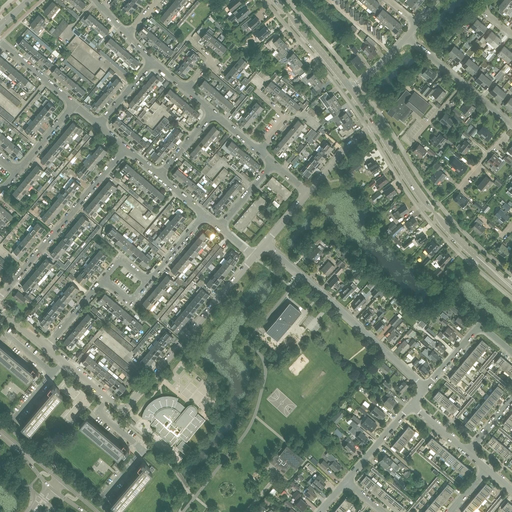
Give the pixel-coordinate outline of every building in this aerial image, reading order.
[(80,0),(75,7),(80,11),(85,4),(80,0)] [(135,0),(129,0),(128,2),(135,8),(139,3),(135,0)] [(183,5),(176,0),(175,0),(172,4),(179,10),(183,5)] [(229,5),(227,6),(228,7),(228,8),(229,10),(230,10),(230,9),(231,10),(235,8),(241,3),(241,2),(241,1),(240,0),(239,0),(238,0),(234,0),(233,1),(233,0),(230,2),(231,3),(229,5)] [(375,0),(374,0),(368,7),(372,11),(379,3),(375,0)] [(412,0),(409,0),(407,3),(415,10),(419,5),(412,0)] [(52,1),(48,6),(55,12),(59,7),(52,1)] [(503,1),(498,6),(501,8),(499,10),(499,11),(499,12),(502,14),(504,11),(506,13),(506,12),(509,15),(511,10),(511,9),(510,8),(503,1)] [(128,2),(124,7),(121,10),(125,13),(127,10),(131,13),(135,8),(128,2)] [(223,3),(217,8),(219,12),(225,7),(223,3)] [(175,15),(179,10),(172,4),(168,9),(175,15)] [(51,17),(55,12),(48,6),(44,11),(51,17)] [(236,10),(228,18),(231,21),(237,16),(241,21),(247,15),(247,14),(250,12),(248,9),(248,8),(247,7),(246,7),(245,7),(238,13),(236,10)] [(175,15),(168,9),(164,14),(170,20),(175,15)] [(375,13),(373,15),(375,17),(376,17),(381,21),(387,13),(382,9),(380,11),(377,15),(375,13)] [(72,10),(72,11),(70,12),(77,19),(79,16),(72,10)] [(381,21),(379,22),(381,24),(383,22),(385,25),(392,17),(387,13),(381,21)] [(83,17),(80,21),(82,22),(87,26),(88,26),(94,18),(90,14),(89,15),(85,19),(83,17)] [(170,20),(164,14),(160,19),(166,25),(170,20)] [(39,15),(34,20),(41,26),(43,27),(45,25),(43,23),(46,21),(39,15)] [(248,20),(241,26),(244,29),(247,28),(250,26),(252,29),(260,22),(255,17),(250,22),(248,20)] [(392,17),(385,25),(390,29),(397,21),(392,17)] [(94,18),(88,26),(90,28),(92,26),(94,28),(99,22),(94,18)] [(477,19),(470,27),(473,29),(475,31),(482,23),(477,19)] [(41,26),(34,20),(30,25),(37,31),(41,26)] [(397,21),(390,29),(395,33),(397,35),(402,30),(399,28),(402,25),(397,21)] [(99,22),(94,28),(99,32),(104,26),(99,22)] [(482,23),(475,31),(476,31),(477,32),(475,34),(477,37),(478,38),(487,28),(483,24),(482,23)] [(104,26),(99,32),(104,36),(109,30),(104,26)] [(144,26),(138,33),(143,37),(149,31),(151,28),(149,26),(147,29),(144,26)] [(257,29),(252,33),(256,37),(257,36),(261,40),(270,32),(265,26),(259,31),(257,29)] [(27,28),(23,33),(26,35),(28,32),(33,37),(35,35),(27,28)] [(209,29),(201,39),(206,43),(212,36),(214,33),(209,29)] [(459,35),(461,38),(467,31),(465,29),(459,35)] [(154,35),(149,31),(143,37),(148,42),(154,35)] [(485,35),(479,41),(480,41),(482,43),(485,39),(488,41),(490,43),(496,36),(491,31),(487,37),(485,35)] [(76,35),(74,38),(80,44),(82,40),(76,35)] [(148,42),(153,46),(158,39),(154,35),(148,42)] [(461,38),(459,35),(453,42),(456,44),(461,38)] [(216,40),(212,36),(206,43),(211,47),(216,40)] [(367,45),(363,50),(371,59),(377,53),(370,47),(375,42),(368,36),(366,38),(367,39),(364,42),(367,45)] [(496,36),(490,43),(495,47),(501,40),(496,36)] [(24,37),(23,39),(18,44),(22,48),(27,42),(28,41),(24,37)] [(274,37),(267,43),(271,48),(273,47),(276,50),(284,42),(280,37),(276,40),(274,37)] [(80,44),(74,38),(71,42),(77,47),(80,44)] [(110,48),(115,42),(111,38),(106,43),(110,48)] [(153,46),(157,50),(163,43),(158,39),(153,46)] [(474,48),(480,41),(477,39),(471,46),(474,48)] [(211,47),(215,51),(221,44),(216,40),(211,47)] [(482,43),(480,41),(474,48),(476,50),(482,43)] [(27,42),(22,48),(27,52),(32,47),(27,42)] [(74,50),(77,47),(71,42),(68,45),(74,50)] [(91,42),(89,44),(96,50),(100,45),(98,43),(96,46),(91,42)] [(120,46),(115,42),(110,48),(115,52),(120,46)] [(277,54),(274,56),(279,61),(281,59),(288,53),(285,50),(288,47),(284,42),(276,50),(278,53),(277,54)] [(157,50),(162,54),(168,47),(163,43),(157,50)] [(221,44),(215,51),(220,55),(226,48),(221,44)] [(120,46),(115,52),(120,56),(125,50),(126,49),(123,47),(122,48),(120,46)] [(453,57),(459,50),(454,46),(448,53),(453,57)] [(474,48),(471,46),(465,52),(468,55),(474,48)] [(503,58),(509,50),(504,46),(497,54),(503,58)] [(32,47),(27,52),(32,57),(37,51),(32,47)] [(173,51),(168,47),(162,54),(167,58),(169,55),(171,57),(177,51),(175,49),(173,51)] [(474,48),(468,55),(470,57),(476,50),(474,48)] [(37,51),(32,57),(37,61),(42,55),(44,53),(39,49),(37,51)] [(192,53),(189,56),(195,62),(200,57),(196,54),(197,53),(192,49),(190,51),(192,53)] [(130,54),(125,50),(120,56),(125,60),(130,54)] [(459,50),(453,57),(458,62),(464,54),(459,50)] [(511,56),(511,52),(509,50),(503,58),(508,62),(511,56)] [(488,60),(494,53),(492,51),(486,58),(488,60)] [(289,61),(292,64),(298,58),(293,53),(290,56),(288,53),(281,59),(284,62),(285,61),(287,63),(289,61)] [(488,60),(491,62),(496,55),(494,53),(488,60)] [(135,59),(130,54),(125,60),(124,62),(129,65),(129,66),(130,64),(135,59)] [(42,65),(47,59),(42,55),(37,61),(42,65)] [(191,67),(195,62),(189,56),(185,61),(191,67)] [(241,57),(237,62),(244,68),(248,63),(247,62),(249,60),(244,56),(242,58),(241,57)] [(357,56),(351,60),(358,70),(364,65),(360,60),(357,56)] [(298,58),(292,64),(294,67),(292,69),(294,70),(292,72),(295,75),(302,69),(299,66),(302,63),(298,58)] [(469,58),(462,66),(467,70),(474,62),(476,60),(473,58),(471,60),(469,58)] [(480,65),(482,67),(488,60),(486,58),(480,65)] [(47,59),(42,65),(47,69),(52,63),(47,59)] [(129,65),(128,66),(130,68),(132,66),(135,68),(139,62),(135,59),(130,64),(129,66),(129,65)] [(0,65),(0,68),(3,72),(9,65),(4,60),(0,65)] [(488,60),(482,67),(485,69),(491,62),(488,60)] [(187,72),(191,67),(185,61),(181,66),(187,72)] [(239,73),(244,68),(237,62),(233,67),(239,73)] [(479,66),(474,62),(467,70),(472,74),(479,66)] [(503,72),(509,66),(506,64),(500,70),(503,72)] [(14,69),(9,65),(3,72),(8,76),(14,69)] [(178,67),(176,70),(176,71),(183,77),(187,72),(181,66),(180,66),(179,65),(177,67),(178,67)] [(503,72),(505,74),(511,68),(509,66),(503,72)] [(61,67),(59,69),(56,67),(52,73),(56,77),(61,71),(63,69),(61,67)] [(235,78),(239,73),(233,67),(228,72),(235,78)] [(423,68),(419,73),(421,75),(422,74),(427,79),(426,80),(429,82),(436,74),(427,67),(426,68),(425,70),(423,68)] [(14,69),(8,76),(13,80),(19,73),(14,69)] [(105,76),(107,78),(111,73),(113,75),(115,72),(111,69),(105,76)] [(503,72),(500,70),(495,77),(497,79),(503,72)] [(66,75),(61,71),(56,77),(61,81),(66,75)] [(235,78),(228,72),(224,77),(231,83),(235,78)] [(503,72),(497,79),(500,81),(505,74),(503,72)] [(24,77),(19,73),(13,80),(18,84),(24,77)] [(308,73),(301,79),(304,82),(305,84),(307,83),(309,81),(312,84),(318,79),(314,74),(311,77),(308,73)] [(481,73),(475,80),(480,84),(486,77),(488,74),(486,73),(484,75),(481,73)] [(486,77),(480,84),(485,89),(492,81),(494,79),(488,74),(486,77)] [(66,85),(71,79),(66,75),(61,81),(66,85)] [(153,75),(149,80),(155,85),(159,80),(162,82),(164,80),(158,75),(156,77),(153,75)] [(28,81),(24,77),(18,84),(22,88),(28,81)] [(117,78),(113,83),(118,88),(123,83),(117,78)] [(76,83),(71,79),(66,85),(71,89),(76,83)] [(318,79),(312,84),(314,87),(312,89),(313,91),(312,92),(315,96),(322,90),(319,87),(322,84),(318,79)] [(151,90),(155,85),(149,80),(145,85),(151,90)] [(199,87),(203,91),(209,84),(204,80),(199,87)] [(33,85),(28,81),(22,88),(27,92),(33,85)] [(270,92),(276,85),(277,85),(274,83),(271,81),(265,88),(270,92)] [(81,87),(76,83),(71,89),(76,93),(81,87)] [(113,83),(108,88),(114,93),(115,93),(117,91),(117,90),(118,88),(113,83)] [(214,88),(209,84),(203,91),(208,95),(214,88)] [(145,85),(141,90),(147,95),(151,90),(145,85)] [(270,92),(275,97),(281,90),(276,85),(270,92)] [(420,92),(423,95),(429,88),(426,85),(420,92)] [(490,93),(495,97),(501,89),(496,85),(490,93)] [(106,86),(102,91),(104,92),(104,93),(110,98),(114,93),(108,88),(107,87),(106,86)] [(86,92),(81,87),(76,93),(81,97),(86,92)] [(431,93),(429,95),(431,96),(432,95),(439,101),(446,93),(438,87),(436,89),(435,88),(433,90),(431,93)] [(208,95),(213,99),(219,93),(214,88),(208,95)] [(431,88),(424,95),(427,98),(428,99),(431,96),(429,95),(431,93),(433,90),(431,88)] [(165,95),(170,99),(175,93),(170,89),(165,95)] [(506,93),(501,89),(495,97),(500,101),(506,93)] [(143,100),(147,95),(141,90),(137,94),(143,100)] [(286,94),(281,90),(275,97),(280,101),(286,94)] [(403,93),(391,108),(386,113),(391,117),(392,116),(397,121),(399,119),(403,123),(413,110),(420,116),(424,113),(423,112),(429,104),(414,91),(411,95),(406,90),(403,93)] [(326,92),(319,97),(321,100),(327,108),(337,101),(333,95),(330,98),(328,94),(326,92)] [(100,98),(106,103),(110,98),(104,93),(100,98)] [(180,97),(175,93),(170,99),(175,104),(180,97)] [(219,93),(213,99),(218,103),(224,97),(219,93)] [(139,105),(143,100),(137,94),(132,99),(139,105)] [(280,101),(285,105),(291,98),(286,94),(280,101)] [(180,97),(175,104),(180,108),(185,102),(180,97)] [(223,108),(229,101),(230,99),(228,97),(226,99),(224,97),(218,103),(223,108)] [(102,107),(106,103),(100,98),(96,102),(102,107)] [(293,100),(291,98),(285,105),(290,109),(296,102),(298,100),(295,98),(293,100)] [(139,105),(132,99),(128,104),(134,110),(134,109),(136,111),(140,106),(138,105),(139,105)] [(229,101),(223,108),(228,112),(233,106),(235,103),(233,101),(231,103),(229,101)] [(298,104),(296,102),(290,109),(294,113),(300,106),(304,109),(309,103),(307,101),(303,105),(300,102),(298,104)] [(329,112),(333,117),(340,112),(338,109),(341,106),(337,101),(327,108),(329,112)] [(45,106),(52,112),(56,108),(49,102),(45,106)] [(98,112),(102,107),(96,102),(92,107),(98,112)] [(180,108),(178,110),(180,111),(182,109),(182,110),(185,112),(190,106),(185,102),(180,108)] [(252,107),(259,113),(263,108),(256,102),(252,107)] [(463,106),(460,110),(462,111),(461,113),(465,117),(467,115),(470,112),(471,113),(475,108),(469,102),(465,107),(463,106)] [(41,111),(48,117),(52,112),(45,106),(41,111)] [(195,110),(190,106),(185,112),(189,116),(195,110)] [(255,118),(259,113),(252,107),(248,112),(255,118)] [(452,111),(458,116),(461,114),(454,108),(452,111)] [(147,112),(144,109),(138,116),(141,119),(142,117),(144,115),(146,113),(147,112)] [(200,114),(195,110),(189,116),(194,120),(200,114)] [(36,116),(43,122),(48,117),(41,111),(36,116)] [(244,117),(251,123),(255,118),(248,112),(244,117)] [(338,122),(340,125),(350,118),(346,112),(342,115),(340,112),(333,117),(335,120),(337,119),(338,121),(338,122)] [(445,113),(439,120),(448,127),(454,120),(445,113)] [(114,115),(111,119),(114,122),(112,124),(117,128),(122,122),(120,120),(121,118),(118,116),(117,118),(114,115)] [(32,121),(39,127),(43,122),(36,116),(32,121)] [(240,122),(238,124),(242,127),(244,125),(247,128),(251,123),(244,117),(240,122)] [(340,125),(338,126),(340,129),(343,128),(338,131),(339,133),(342,137),(345,134),(347,136),(347,137),(350,135),(348,132),(352,129),(350,126),(354,123),(350,118),(340,125)] [(298,120),(294,125),(300,131),(304,126),(298,120)] [(28,126),(35,131),(39,127),(32,121),(28,126)] [(69,127),(76,133),(80,128),(73,122),(69,127)] [(127,126),(122,122),(117,128),(122,132),(127,126)] [(294,125),(289,130),(296,135),(298,137),(302,132),(300,131),(294,125)] [(35,131),(28,126),(24,130),(31,136),(35,131)] [(132,130),(127,126),(122,132),(127,136),(132,130)] [(214,126),(210,131),(215,136),(217,137),(219,135),(217,134),(219,131),(214,126)] [(473,127),(468,132),(468,133),(471,135),(476,129),(473,126),(473,127)] [(477,133),(487,141),(492,135),(486,129),(483,126),(477,133)] [(72,137),(76,133),(69,127),(65,132),(72,137)] [(150,128),(148,131),(155,137),(157,134),(153,131),(150,128)] [(173,133),(179,138),(183,133),(177,128),(173,133)] [(137,134),(132,130),(127,136),(132,140),(137,134)] [(289,130),(285,135),(292,140),(296,135),(289,130)] [(211,140),(215,136),(210,131),(206,135),(211,140)] [(311,134),(308,138),(310,139),(316,133),(314,131),(311,134)] [(68,142),(72,137),(65,132),(61,136),(68,142)] [(175,143),(179,138),(173,133),(169,138),(175,143)] [(142,138),(137,134),(132,140),(136,145),(142,138)] [(434,136),(431,140),(433,142),(439,148),(446,139),(443,136),(440,134),(436,138),(434,136)] [(445,134),(443,136),(446,139),(447,140),(446,141),(451,144),(453,141),(449,138),(448,137),(445,134)] [(202,140),(208,145),(211,140),(206,135),(202,140)] [(287,145),(292,140),(285,135),(281,140),(287,145)] [(64,147),(68,142),(61,136),(57,141),(64,147)] [(0,144),(5,148),(11,141),(6,137),(0,144)] [(142,138),(136,145),(141,149),(144,145),(146,148),(151,143),(148,141),(147,143),(142,138)] [(171,148),(175,143),(169,138),(164,143),(171,148)] [(204,150),(208,145),(202,140),(198,145),(204,150)] [(227,140),(221,147),(229,153),(230,153),(231,151),(236,145),(231,141),(230,143),(227,140)] [(277,145),(285,151),(287,148),(288,146),(287,145),(281,140),(277,145)] [(11,141),(5,148),(10,152),(15,145),(11,141)] [(60,152),(64,147),(57,141),(53,146),(60,152)] [(459,144),(456,147),(458,149),(464,154),(471,146),(466,142),(465,141),(461,146),(459,144)] [(326,142),(322,147),(329,153),(333,148),(326,142)] [(164,143),(160,148),(166,153),(171,148),(164,143)] [(419,144),(413,152),(420,158),(426,151),(419,144)] [(20,149),(15,145),(10,152),(14,156),(20,149)] [(96,150),(103,156),(107,151),(100,145),(96,150)] [(194,149),(200,154),(204,150),(198,145),(194,149)] [(231,151),(230,153),(234,157),(236,155),(241,149),(236,145),(231,151)] [(283,154),(285,151),(277,145),(273,150),(279,155),(281,153),(283,154)] [(56,157),(60,152),(53,146),(49,151),(56,157)] [(322,147),(318,152),(325,158),(329,153),(322,147)] [(162,158),(166,153),(160,148),(156,153),(162,158)] [(200,154),(194,149),(190,154),(192,156),(190,158),(193,162),(195,159),(196,159),(200,154)] [(240,159),(241,159),(246,153),(241,149),(236,155),(240,159)] [(427,152),(433,157),(436,154),(430,149),(427,152)] [(99,161),(103,156),(96,150),(92,155),(99,161)] [(52,161),(56,157),(49,151),(45,155),(52,161)] [(318,152),(314,157),(321,163),(325,158),(318,152)] [(162,158),(156,153),(152,158),(158,163),(162,158)] [(240,159),(239,161),(244,165),(245,163),(250,157),(246,153),(241,159),(240,159)] [(492,156),(488,161),(493,165),(491,168),(493,170),(497,166),(502,159),(499,157),(498,158),(494,154),(493,156),(492,156)] [(52,161),(45,155),(41,160),(48,166),(52,161)] [(95,165),(99,161),(92,155),(88,159),(95,165)] [(312,155),(308,160),(310,162),(316,167),(321,163),(314,157),(312,155)] [(255,161),(250,157),(245,163),(250,167),(255,161)] [(455,171),(460,176),(467,168),(455,158),(450,164),(456,170),(455,171)] [(91,170),(95,165),(88,159),(84,164),(91,170)] [(366,163),(369,168),(366,170),(370,175),(373,173),(373,174),(378,171),(377,171),(381,169),(377,163),(376,164),(373,159),(366,163)] [(250,167),(248,169),(250,171),(251,170),(253,172),(255,171),(260,165),(255,161),(250,167)] [(310,162),(306,167),(312,172),(316,167),(310,162)] [(356,171),(362,167),(358,163),(358,162),(352,167),(353,167),(356,171)] [(439,180),(440,182),(446,175),(440,170),(442,167),(436,162),(433,166),(437,170),(430,178),(436,184),(439,180)] [(125,174),(131,167),(126,163),(120,170),(125,174)] [(87,175),(91,170),(84,164),(80,169),(87,175)] [(33,170),(40,175),(44,171),(37,165),(33,170)] [(304,166),(300,170),(302,171),(308,177),(312,172),(306,167),(305,167),(304,166)] [(136,171),(131,167),(125,174),(130,178),(136,171)] [(83,180),(87,175),(80,169),(76,174),(83,180)] [(177,179),(182,173),(177,169),(172,175),(177,179)] [(40,175),(33,170),(29,174),(36,180),(40,175)] [(135,182),(140,175),(136,171),(130,178),(135,182)] [(177,179),(182,183),(187,177),(182,173),(177,179)] [(29,174),(25,179),(32,185),(36,180),(29,174)] [(145,179),(140,175),(135,182),(139,186),(145,179)] [(378,183),(375,186),(379,190),(382,188),(381,187),(388,181),(383,175),(376,181),(378,183)] [(277,182),(274,179),(275,179),(272,176),(266,184),(271,189),(277,182)] [(485,176),(477,186),(481,189),(482,190),(485,187),(487,188),(492,182),(485,176)] [(191,181),(187,177),(182,183),(186,187),(191,181)] [(232,185),(238,190),(242,186),(240,183),(242,180),(239,178),(234,183),(231,181),(229,183),(232,185)] [(495,180),(495,181),(494,183),(493,182),(493,183),(499,188),(503,183),(497,178),(495,180)] [(28,190),(32,185),(25,179),(20,184),(28,190)] [(139,186),(144,190),(150,183),(145,179),(139,186)] [(69,184),(76,190),(81,186),(74,180),(69,184)] [(109,181),(105,186),(112,191),(113,193),(117,188),(117,187),(116,187),(109,181)] [(196,185),(191,181),(186,187),(191,191),(196,185)] [(277,194),(283,187),(280,184),(281,183),(278,181),(277,182),(271,189),(277,194)] [(144,190),(149,195),(155,188),(150,183),(144,190)] [(23,195),(28,190),(20,184),(16,189),(23,195)] [(65,189),(72,195),(76,190),(69,184),(65,189)] [(201,189),(196,185),(191,191),(196,195),(201,189)] [(238,190),(232,185),(228,190),(234,195),(238,190)] [(108,196),(112,191),(105,186),(101,190),(108,196)] [(284,186),(283,187),(277,194),(285,201),(288,197),(286,195),(289,192),(286,189),(286,188),(284,186)] [(391,186),(383,192),(388,198),(389,198),(391,198),(391,196),(396,192),(391,186)] [(160,192),(155,188),(149,195),(154,199),(160,192)] [(19,199),(23,195),(16,189),(12,193),(19,199)] [(61,194),(68,200),(72,195),(65,189),(61,194)] [(196,195),(200,199),(203,201),(205,197),(203,195),(205,193),(201,189),(196,195)] [(104,201),(108,196),(101,190),(97,195),(104,201)] [(234,195),(228,190),(224,194),(230,200),(234,195)] [(377,200),(383,195),(379,191),(371,198),(370,199),(369,199),(373,205),(378,201),(377,200)] [(164,196),(160,192),(154,199),(158,203),(164,196)] [(57,199),(64,205),(68,200),(61,194),(57,199)] [(220,199),(226,204),(230,200),(224,194),(220,199)] [(453,200),(462,207),(467,201),(459,194),(453,200)] [(93,200),(100,206),(104,201),(97,195),(93,200)] [(252,203),(253,204),(260,210),(267,202),(263,198),(261,201),(258,198),(256,201),(255,200),(252,203)] [(64,205),(57,199),(53,204),(60,209),(64,205)] [(216,204),(222,209),(226,204),(220,199),(216,204)] [(96,211),(100,206),(93,200),(89,205),(96,211)] [(473,204),(480,210),(482,207),(475,202),(473,204)] [(502,206),(507,211),(510,207),(505,203),(502,206)] [(56,214),(60,209),(53,204),(49,208),(56,214)] [(222,209),(216,204),(212,209),(218,214),(222,209)] [(256,215),(260,210),(253,204),(251,207),(250,206),(248,209),(249,209),(256,215)] [(92,215),(96,211),(89,205),(85,209),(92,215)] [(396,212),(392,214),(395,219),(399,216),(401,215),(408,210),(405,205),(398,209),(399,210),(396,212)] [(45,213),(52,219),(56,214),(49,208),(45,213)] [(500,208),(494,215),(498,219),(499,218),(503,222),(506,219),(507,220),(509,217),(503,212),(504,211),(500,208)] [(175,216),(182,222),(186,217),(181,213),(183,211),(180,209),(177,209),(175,212),(177,214),(175,216)] [(251,221),(256,215),(249,209),(248,209),(246,212),(245,211),(243,214),(244,215),(251,221)] [(13,216),(8,212),(2,219),(0,220),(0,226),(2,224),(4,226),(7,223),(13,216)] [(52,219),(45,213),(41,218),(48,224),(52,219)] [(78,220),(85,226),(89,221),(82,215),(78,220)] [(238,220),(239,221),(246,227),(251,221),(244,215),(241,218),(240,217),(238,220)] [(171,221),(178,227),(182,222),(175,216),(171,221)] [(405,224),(409,230),(418,224),(414,218),(405,224)] [(474,225),(471,228),(479,234),(480,234),(481,234),(482,234),(483,233),(483,232),(482,231),(484,228),(481,226),(483,223),(477,218),(473,223),(474,225)] [(74,225),(81,231),(85,226),(78,220),(74,225)] [(167,226),(174,232),(178,227),(171,221),(167,226)] [(246,227),(239,221),(236,224),(235,223),(233,226),(241,232),(246,227)] [(33,227),(40,233),(44,228),(37,222),(33,227)] [(390,225),(387,227),(389,229),(388,230),(389,232),(391,231),(397,226),(394,223),(391,226),(390,225)] [(401,224),(395,229),(390,233),(393,236),(398,232),(403,227),(401,224)] [(77,236),(81,231),(74,225),(70,230),(77,236)] [(162,231),(169,237),(174,232),(167,226),(162,231)] [(36,238),(40,233),(33,227),(29,232),(36,238)] [(111,238),(117,231),(112,227),(106,234),(111,238)] [(199,237),(206,243),(210,238),(211,239),(214,235),(207,229),(204,233),(203,232),(199,237)] [(70,230),(66,234),(73,240),(77,236),(70,230)] [(117,231),(111,238),(116,242),(122,235),(117,231)] [(158,236),(165,241),(169,237),(162,231),(158,236)] [(32,243),(36,238),(29,232),(25,237),(32,243)] [(66,234),(65,236),(64,235),(61,238),(62,239),(69,245),(73,240),(66,234)] [(417,238),(414,241),(418,247),(422,244),(421,243),(427,239),(427,238),(426,236),(425,236),(424,234),(420,237),(419,236),(417,238)] [(127,239),(122,235),(116,242),(121,246),(127,239)] [(165,241),(158,236),(154,240),(161,246),(165,241)] [(313,241),(317,245),(321,240),(317,236),(313,241)] [(28,247),(32,243),(25,237),(21,241),(28,247)] [(195,242),(202,247),(206,243),(199,237),(195,242)] [(404,248),(413,242),(410,238),(402,244),(404,248)] [(69,245),(62,239),(58,244),(65,250),(69,245)] [(127,239),(121,246),(125,250),(131,243),(127,239)] [(24,252),(28,247),(21,241),(17,246),(24,252)] [(425,249),(429,253),(427,255),(429,257),(431,255),(439,247),(433,241),(425,249)] [(191,246),(198,252),(202,247),(195,242),(191,246)] [(136,247),(131,243),(125,250),(130,254),(136,247)] [(497,246),(495,249),(504,257),(509,251),(504,246),(501,243),(499,247),(497,246)] [(54,249),(61,255),(65,250),(58,244),(54,249)] [(24,252),(17,246),(13,251),(20,257),(24,252)] [(187,251),(194,257),(198,252),(191,246),(187,251)] [(135,258),(141,251),(136,247),(130,254),(135,258)] [(307,258),(313,263),(322,252),(317,247),(307,258)] [(61,255),(54,249),(50,253),(57,259),(61,255)] [(100,250),(96,255),(103,261),(107,256),(100,250)] [(230,255),(226,260),(233,266),(237,261),(236,260),(239,256),(232,250),(228,254),(230,255)] [(146,255),(141,251),(135,258),(140,262),(146,255)] [(183,256),(190,262),(194,257),(187,251),(183,256)] [(146,255),(140,262),(144,266),(150,259),(152,257),(147,253),(146,255)] [(439,261),(437,263),(442,267),(443,265),(445,264),(451,258),(446,253),(440,259),(440,260),(439,261)] [(99,265),(103,261),(96,255),(92,259),(99,265)] [(179,261),(186,267),(190,262),(183,256),(179,261)] [(42,263),(49,269),(53,264),(46,258),(42,263)] [(95,270),(99,265),(92,259),(88,264),(95,270)] [(229,271),(233,266),(226,260),(222,265),(229,271)] [(175,265),(182,271),(186,267),(179,261),(175,265)] [(329,261),(321,270),(327,275),(335,267),(329,261)] [(38,268),(45,274),(47,275),(51,271),(49,269),(42,263),(38,268)] [(340,267),(335,272),(337,275),(342,269),(342,268),(345,266),(342,263),(339,266),(340,267)] [(84,265),(82,267),(84,269),(91,275),(95,270),(88,264),(85,267),(84,265)] [(182,271),(175,265),(171,270),(178,276),(182,271)] [(225,275),(229,271),(222,265),(218,269),(225,275)] [(45,274),(38,268),(34,272),(41,278),(45,274)] [(87,280),(91,275),(84,269),(80,274),(87,280)] [(221,280),(225,275),(218,269),(214,274),(221,280)] [(442,272),(441,271),(439,269),(431,277),(434,280),(442,272)] [(361,274),(358,271),(353,276),(356,279),(361,274)] [(41,278),(34,272),(30,277),(37,283),(41,278)] [(87,280),(80,274),(76,279),(83,284),(87,280)] [(210,279),(217,285),(221,280),(214,274),(210,279)] [(163,280),(170,286),(174,281),(167,275),(163,280)] [(37,283),(30,277),(26,282),(33,288),(37,283)] [(335,277),(329,284),(333,288),(335,290),(340,285),(337,283),(338,283),(337,282),(339,281),(335,277)] [(374,278),(367,285),(370,288),(377,281),(374,278)] [(213,290),(217,285),(210,279),(206,284),(213,290)] [(170,286),(163,280),(159,284),(166,290),(170,286)] [(33,288),(26,282),(22,287),(29,293),(33,288)] [(378,284),(370,293),(375,297),(377,295),(383,289),(385,287),(385,286),(381,282),(380,282),(378,284)] [(68,288),(75,294),(79,289),(72,283),(68,288)] [(166,290),(159,284),(155,289),(162,295),(166,290)] [(345,289),(340,295),(345,299),(350,293),(350,294),(355,289),(350,286),(349,285),(345,289)] [(75,294),(68,288),(64,293),(71,299),(75,294)] [(198,289),(196,291),(198,293),(205,299),(209,294),(206,292),(202,288),(200,291),(198,289)] [(162,295),(155,289),(151,294),(158,300),(162,295)] [(31,298),(28,296),(26,294),(24,296),(18,291),(13,297),(21,304),(26,299),(28,301),(31,298)] [(71,299),(64,293),(62,295),(60,294),(58,296),(60,297),(67,303),(71,299)] [(103,304),(109,297),(104,293),(99,300),(103,304)] [(205,299),(198,293),(194,298),(201,304),(205,299)] [(147,299),(154,305),(158,300),(151,294),(147,299)] [(355,302),(352,306),(356,310),(361,304),(363,305),(366,302),(367,301),(366,300),(366,299),(364,297),(362,295),(359,297),(355,302)] [(67,303),(60,297),(56,302),(63,308),(67,303)] [(114,302),(109,297),(103,304),(108,309),(114,302)] [(201,304),(194,298),(190,303),(197,309),(201,304)] [(154,305),(147,299),(143,303),(150,309),(154,305)] [(63,308),(56,302),(52,307),(59,313),(63,308)] [(108,309),(113,313),(119,306),(114,302),(108,309)] [(277,316),(265,331),(277,341),(301,311),(290,302),(278,317),(277,316)] [(197,309),(190,303),(186,307),(193,313),(197,309)] [(124,310),(119,306),(113,313),(118,317),(124,310)] [(368,310),(362,316),(367,320),(372,314),(373,315),(375,313),(374,312),(369,308),(368,306),(366,308),(368,310)] [(52,307),(48,312),(55,318),(59,313),(52,307)] [(182,312),(189,318),(193,313),(186,307),(182,312)] [(380,311),(377,315),(379,318),(380,317),(383,314),(385,311),(381,307),(379,310),(380,311)] [(118,317),(122,321),(128,314),(124,310),(118,317)] [(44,316),(51,322),(55,318),(48,312),(44,316)] [(185,323),(189,318),(182,312),(178,317),(185,323)] [(84,318),(91,324),(95,319),(88,313),(84,318)] [(133,318),(128,314),(122,321),(127,325),(133,318)] [(51,322),(44,316),(40,321),(47,327),(51,322)] [(390,323),(393,326),(399,318),(396,316),(390,323)] [(459,316),(455,320),(453,318),(451,321),(456,325),(457,324),(461,328),(466,323),(461,319),(462,318),(459,316)] [(181,328),(185,323),(178,317),(174,322),(181,328)] [(80,323),(87,328),(91,324),(84,318),(80,323)] [(133,318),(127,325),(132,329),(138,322),(133,318)] [(398,321),(393,326),(396,328),(400,323),(403,320),(401,318),(398,321)] [(380,321),(374,327),(379,331),(384,325),(386,323),(381,319),(380,321)] [(132,329),(129,332),(134,336),(137,333),(143,326),(138,322),(132,329)] [(177,332),(181,328),(174,322),(170,327),(177,332)] [(76,327),(83,333),(87,328),(80,323),(76,327)] [(72,332),(79,338),(83,333),(76,327),(72,332)] [(436,334),(428,327),(425,330),(434,337),(436,334)] [(443,333),(451,340),(453,338),(454,338),(456,336),(456,335),(451,331),(451,330),(448,327),(443,333)] [(395,329),(393,330),(386,338),(392,343),(400,334),(395,329)] [(162,336),(169,342),(173,337),(166,331),(162,336)] [(68,337),(75,343),(79,338),(72,332),(68,337)] [(169,342),(162,336),(158,341),(165,347),(169,342)] [(75,343),(68,337),(64,342),(71,348),(75,343)] [(429,337),(426,341),(431,345),(435,348),(435,347),(441,352),(445,347),(440,342),(439,343),(437,341),(436,343),(434,341),(429,337)] [(404,340),(397,348),(403,353),(409,346),(412,348),(416,342),(412,339),(408,344),(404,340)] [(428,344),(422,339),(420,341),(426,347),(428,344)] [(477,345),(484,350),(488,345),(481,340),(477,345)] [(165,347),(158,341),(154,345),(161,351),(165,347)] [(0,359),(28,383),(31,379),(32,378),(34,380),(39,373),(37,371),(35,373),(33,371),(32,372),(0,345),(0,359)] [(161,351),(154,345),(150,350),(157,356),(161,351)] [(477,345),(473,349),(480,355),(484,350),(477,345)] [(425,348),(421,352),(430,360),(431,358),(434,360),(438,356),(432,350),(432,351),(428,347),(426,350),(425,348)] [(469,354),(476,360),(480,355),(473,349),(469,354)] [(80,350),(75,356),(79,359),(84,353),(80,350)] [(146,355),(153,361),(157,356),(150,350),(146,355)] [(472,365),(476,360),(469,354),(465,359),(472,365)] [(87,366),(92,359),(88,355),(82,362),(87,366)] [(153,361),(146,355),(142,360),(149,366),(153,361)] [(495,363),(500,367),(505,360),(500,356),(495,363)] [(97,363),(92,359),(87,366),(91,370),(97,363)] [(425,361),(423,364),(421,363),(420,364),(418,362),(419,361),(416,359),(412,364),(419,369),(425,374),(429,370),(426,367),(428,364),(425,361)] [(472,365),(465,359),(461,364),(468,370),(472,365)] [(505,360),(500,367),(505,371),(510,364),(505,360)] [(378,367),(385,373),(390,369),(383,362),(378,367)] [(91,370),(96,374),(102,367),(97,363),(91,370)] [(461,364),(457,369),(464,374),(468,370),(461,364)] [(107,371),(102,367),(96,374),(101,378),(107,371)] [(457,369),(453,374),(460,379),(464,374),(457,369)] [(101,378),(106,382),(112,375),(107,371),(101,378)] [(460,379),(453,374),(449,379),(455,384),(460,379)] [(116,379),(112,375),(106,382),(110,386),(116,379)] [(121,383),(116,379),(110,386),(115,390),(121,383)] [(404,381),(397,388),(400,391),(398,394),(400,396),(403,393),(402,392),(409,386),(404,381)] [(126,387),(121,383),(115,390),(120,394),(126,387)] [(497,385),(493,390),(500,396),(504,391),(502,389),(504,387),(499,383),(497,385)] [(22,428),(30,435),(63,396),(58,393),(60,391),(56,388),(53,385),(51,387),(53,389),(52,391),(52,392),(22,428)] [(493,390),(489,395),(496,401),(500,396),(493,390)] [(433,397),(438,402),(443,395),(438,391),(433,397)] [(394,406),(393,405),(396,402),(393,399),(394,398),(387,393),(386,395),(388,397),(383,402),(390,408),(391,407),(392,408),(394,406)] [(438,402),(443,406),(448,399),(443,395),(438,402)] [(492,406),(496,401),(489,395),(485,400),(492,406)] [(185,454),(190,447),(185,442),(186,441),(205,419),(205,420),(198,413),(198,414),(197,415),(195,414),(196,412),(196,411),(196,410),(196,408),(195,407),(194,406),(193,406),(192,405),(191,405),(190,405),(188,406),(188,407),(186,408),(180,403),(177,401),(178,398),(174,397),(170,396),(166,396),(162,396),(159,397),(155,399),(148,404),(146,407),(144,410),(143,414),(142,418),(151,420),(151,422),(151,424),(157,429),(154,431),(155,431),(171,445),(174,442),(178,445),(176,447),(177,447),(185,453),(185,454)] [(443,406),(447,410),(453,403),(448,399),(443,406)] [(485,400),(481,405),(488,410),(492,406),(485,400)] [(453,403),(447,410),(452,414),(456,409),(458,407),(459,408),(461,406),(457,403),(456,405),(453,403)] [(374,415),(375,414),(381,419),(385,414),(375,405),(370,412),(374,415)] [(477,410),(483,415),(488,410),(481,405),(477,410)] [(358,409),(365,415),(367,412),(360,406),(358,409)] [(477,410),(473,414),(479,420),(483,415),(477,410)] [(343,415),(340,412),(332,420),(336,423),(343,415)] [(473,414),(469,419),(475,425),(479,420),(473,414)] [(353,415),(350,418),(357,424),(360,421),(353,415)] [(366,427),(371,431),(376,424),(367,417),(361,425),(365,428),(366,427)] [(86,418),(79,426),(118,459),(122,455),(124,456),(129,450),(130,450),(128,448),(127,448),(124,445),(121,448),(119,446),(106,435),(92,423),(90,422),(89,420),(86,418)] [(471,430),(475,425),(469,419),(464,424),(471,430)] [(505,426),(502,428),(507,432),(509,430),(511,426),(511,423),(507,419),(502,424),(505,426)] [(360,432),(356,430),(359,427),(352,421),(349,424),(352,427),(349,431),(351,432),(362,442),(366,437),(360,432)] [(408,426),(404,431),(411,437),(414,439),(415,438),(415,437),(414,435),(413,434),(415,432),(408,426)] [(400,436),(407,442),(411,437),(404,431),(400,436)] [(400,436),(396,441),(403,446),(407,442),(400,436)] [(492,436),(487,443),(492,447),(497,440),(492,436)] [(343,447),(350,454),(355,449),(351,445),(353,443),(347,437),(344,441),(346,444),(343,447)] [(431,448),(437,442),(432,437),(426,444),(431,448)] [(502,444),(497,440),(492,447),(496,451),(502,444)] [(403,446),(396,441),(392,446),(399,451),(403,446)] [(431,448),(436,452),(441,446),(437,442),(431,448)] [(507,448),(502,444),(496,451),(501,455),(507,448)] [(269,462),(284,474),(290,465),(295,469),(303,460),(287,445),(283,449),(281,447),(269,462)] [(436,452),(441,456),(446,450),(441,446),(436,452)] [(507,448),(501,455),(506,459),(511,452),(507,448)] [(445,460),(451,454),(446,450),(441,456),(445,460)] [(325,455),(327,457),(327,458),(331,462),(330,463),(329,463),(328,464),(323,460),(319,464),(325,469),(328,465),(336,472),(335,472),(336,472),(341,466),(340,466),(334,461),(335,459),(335,458),(331,454),(330,454),(327,452),(325,455)] [(445,460),(450,465),(456,458),(451,454),(445,460)] [(383,457),(382,458),(396,470),(398,468),(396,466),(397,465),(392,461),(385,455),(384,455),(383,457)] [(380,461),(379,462),(381,464),(381,465),(390,472),(394,476),(395,476),(398,479),(400,476),(395,472),(396,470),(382,458),(382,459),(381,459),(380,460),(380,461)] [(450,465),(455,469),(461,462),(456,458),(450,465)] [(112,505),(112,506),(119,511),(120,511),(152,474),(151,473),(155,468),(152,466),(150,468),(143,462),(142,464),(141,464),(138,468),(141,471),(139,473),(129,486),(117,500),(115,501),(114,503),(112,505)] [(461,462),(455,469),(460,473),(466,466),(461,462)] [(466,466),(460,473),(465,477),(471,470),(466,466)] [(312,478),(322,487),(325,484),(322,482),(325,479),(319,473),(317,475),(316,474),(315,474),(312,477),(312,478)] [(360,482),(365,486),(371,479),(366,475),(360,482)] [(394,476),(392,479),(397,484),(397,485),(402,489),(406,485),(401,480),(401,481),(398,479),(395,476),(394,476)] [(311,477),(307,482),(313,487),(314,486),(319,491),(322,487),(312,478),(311,477)] [(376,483),(371,479),(365,486),(370,490),(376,483)] [(376,483),(370,490),(375,494),(380,487),(376,483)] [(482,488),(488,494),(493,489),(486,483),(482,488)] [(443,489),(450,494),(454,489),(452,488),(448,484),(443,489)] [(309,489),(304,494),(311,500),(316,495),(312,491),(314,489),(309,485),(307,487),(309,489)] [(385,491),(380,487),(375,494),(380,498),(385,491)] [(482,488),(478,493),(484,498),(488,494),(482,488)] [(443,489),(439,493),(446,499),(450,494),(443,489)] [(292,496),(296,499),(301,494),(297,491),(292,496)] [(390,495),(385,491),(380,498),(384,502),(390,495)] [(446,499),(439,493),(435,498),(442,504),(446,499)] [(478,493),(474,498),(480,503),(484,498),(478,493)] [(390,495),(384,502),(389,506),(395,499),(390,495)] [(345,498),(341,503),(348,508),(352,503),(345,498)] [(435,498),(431,503),(438,509),(442,504),(435,498)] [(469,502),(476,508),(480,503),(474,498),(469,502)] [(300,499),(295,504),(302,510),(307,505),(300,499)] [(400,503),(395,499),(389,506),(394,510),(400,503)] [(506,511),(511,505),(507,501),(502,508),(506,511)] [(469,502),(465,507),(471,511),(472,511),(476,508),(469,502)] [(342,511),(344,511),(348,508),(341,503),(337,508),(342,511)] [(400,511),(405,508),(400,503),(394,510),(396,511),(400,511)] [(431,511),(435,511),(438,509),(431,503),(427,508),(431,511)]
